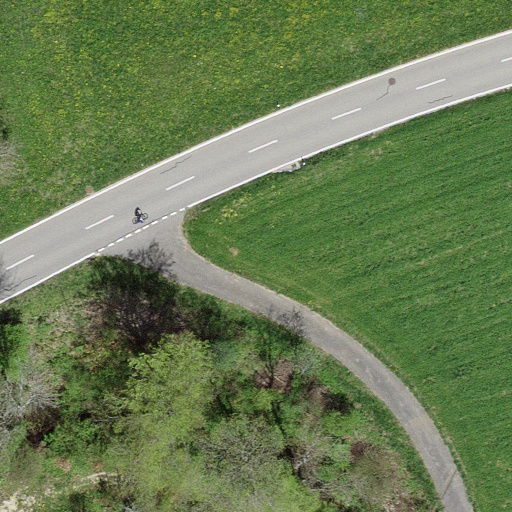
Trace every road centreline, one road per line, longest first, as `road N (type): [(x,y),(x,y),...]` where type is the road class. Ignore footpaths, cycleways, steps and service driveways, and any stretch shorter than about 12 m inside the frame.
road 1 (tertiary): [(0,273),(253,147),(511,57)]
road 2 (track): [(115,212),(212,285),(344,346),(441,447),(464,511)]
